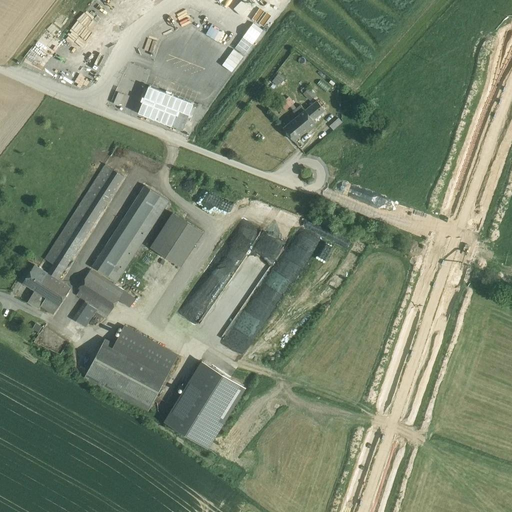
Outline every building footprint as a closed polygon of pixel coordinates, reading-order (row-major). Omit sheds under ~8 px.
[(316,95),(308,88),(304,93),(311,100),(316,95)] [(290,95),(280,103),(285,109),(295,102),(290,95)] [(317,100),(306,110),(314,120),(326,110),(317,100)] [(297,117),(306,110),(300,103),(291,111),(297,117)] [(297,117),(284,128),(294,140),(316,122),(314,120),(306,110),(297,117)] [(342,122),(338,118),(328,125),(333,130),(342,122)] [(260,133),(256,136),(261,141),(265,137),(260,133)] [(105,164),(45,259),(54,264),(48,273),(49,274),(38,292),(41,294),(33,306),(38,309),(40,306),(54,314),(71,287),(59,279),(124,176),(105,164)] [(145,185),(93,266),(117,282),(169,201),(145,185)] [(203,191),(197,203),(209,209),(211,205),(219,209),(223,201),(203,191)] [(203,232),(173,213),(152,247),(181,266),(203,232)] [(185,316),(189,321),(190,319),(195,326),(206,304),(235,320),(245,302),(248,301),(254,291),(268,299),(265,281),(269,280),(265,278),(274,262),(272,262),(285,239),(268,230),(250,263),(227,268),(225,256),(220,265),(206,267),(196,287),(206,292),(207,300),(205,301),(206,304),(196,311),(186,306),(192,315),(185,316)] [(48,273),(35,265),(23,283),(35,290),(38,292),(49,274),(48,273)] [(136,298),(91,270),(87,275),(120,297),(119,299),(130,306),(136,298)] [(120,297),(87,275),(79,288),(112,309),(119,299),(120,297)] [(112,309),(79,288),(75,294),(82,298),(81,301),(84,303),(80,310),(92,318),(96,311),(106,318),(112,309)] [(35,290),(28,302),(33,306),(41,294),(38,292),(35,290)] [(92,318),(80,310),(73,319),(85,327),(92,318)] [(151,341),(124,326),(115,344),(106,339),(86,376),(148,409),(177,355),(151,341)] [(204,362),(167,422),(207,446),(223,421),(224,421),(245,388),(204,362)]
